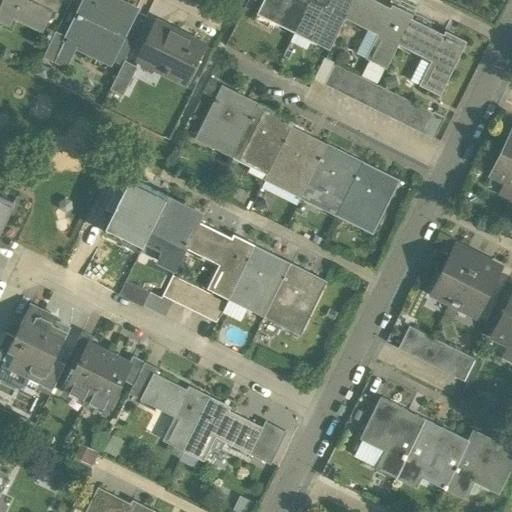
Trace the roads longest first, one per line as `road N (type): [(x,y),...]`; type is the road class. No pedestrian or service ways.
road 1 (residential): [(511,43),(324,419)]
road 2 (residential): [(0,305),(19,266),(324,419)]
